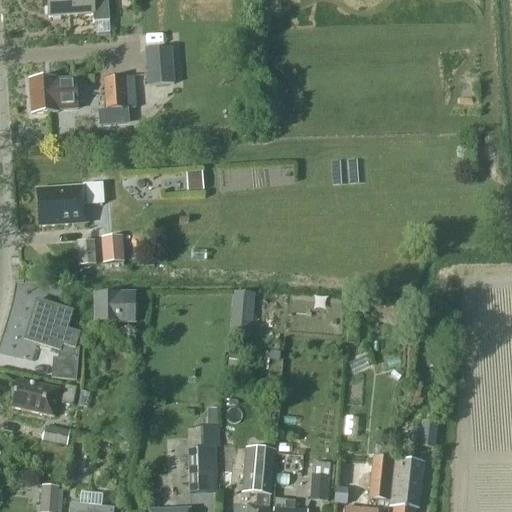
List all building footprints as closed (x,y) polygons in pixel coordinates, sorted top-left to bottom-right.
[(109,23),(107,0),(47,0),(49,19),(92,16),(93,24),(109,23)] [(149,51),(151,87),(178,86),(176,50),(149,51)] [(93,114),(137,111),(134,78),(102,80),(103,94),(92,94),(93,114)] [(31,116),(57,114),(78,113),(76,80),(55,82),(55,80),(29,82),(31,116)] [(187,193),(202,192),(201,175),(186,176),(187,193)] [(87,225),(85,201),(85,189),(37,192),(39,229),(87,225)] [(124,264),(122,238),(100,240),(102,266),(124,264)] [(95,267),(93,242),(76,243),(78,268),(95,267)] [(230,337),(252,338),(254,296),(233,295),(230,337)] [(95,325),(119,325),(134,325),(135,297),(119,297),(95,297),(95,325)] [(59,353),(59,360),(52,360),(51,380),(76,382),(79,350),(75,350),(79,335),(67,331),(72,313),(36,302),(25,342),(59,353)] [(236,369),(237,357),(229,356),(228,368),(236,369)] [(54,419),(60,392),(17,383),(11,410),(54,419)] [(73,407),(77,390),(65,387),(61,405),(73,407)] [(422,426),(420,451),(438,452),(439,427),(422,426)] [(42,444),(66,449),(70,432),(45,427),(42,444)] [(186,451),(188,495),(218,494),(215,430),(199,430),(199,438),(191,439),(191,451),(186,451)] [(394,462),(391,461),(392,447),(374,445),(373,459),(369,500),(390,502),(394,462)] [(267,511),(268,510),(269,510),(269,498),(271,478),(273,455),(244,453),(243,476),(242,496),(256,497),(256,509),(248,508),(247,511),(267,511)] [(418,511),(422,464),(395,462),(390,509),(393,509),(393,511),(414,511),(415,511),(418,511)] [(312,465),(309,504),(326,506),(327,489),(334,489),(336,467),(312,465)] [(230,488),(232,473),(220,472),(219,487),(230,488)] [(41,487),(38,511),(61,511),(63,494),(59,494),(60,489),(41,487)] [(347,506),(348,491),(335,490),(334,505),(347,506)] [(101,509),(102,497),(80,495),(79,507),(70,506),(69,511),(112,511),(113,511),(101,509)] [(294,511),(295,501),(274,500),(273,511),(294,511)]
